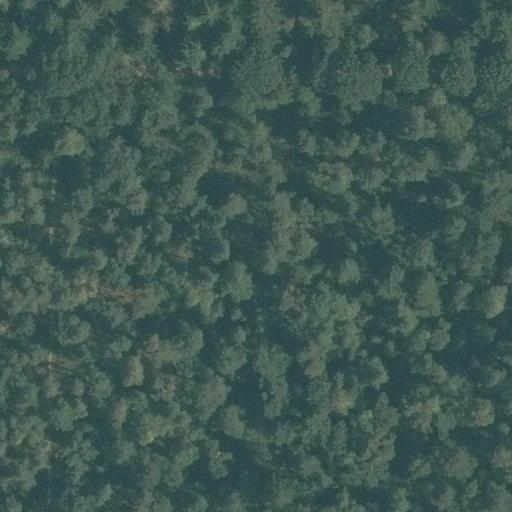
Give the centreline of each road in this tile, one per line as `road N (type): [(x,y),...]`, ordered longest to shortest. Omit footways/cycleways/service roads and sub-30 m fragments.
road 1 (track): [(30,73),(511,71)]
road 2 (track): [(20,511),(30,73)]
